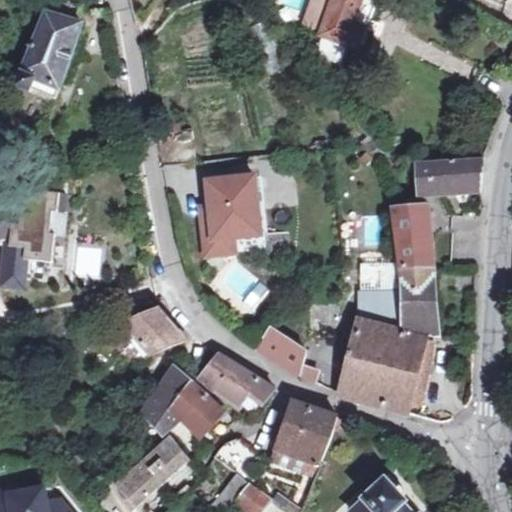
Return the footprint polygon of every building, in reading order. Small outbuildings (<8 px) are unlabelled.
[(30,92),(31,90),(35,79),(59,88),(82,22),(77,20),(82,0),(32,0),(22,25),(32,29),(37,17),(41,19),(15,87),(30,92)] [(315,0),(307,23),(317,27),(326,0),(315,0)] [(326,0),(317,27),(323,30),(321,36),(324,37),(347,45),(360,50),(378,0),(326,0)] [(347,45),(324,37),(319,51),(322,57),(336,62),(343,59),(347,45)] [(35,79),(31,90),(56,98),(59,88),(35,79)] [(482,156),(420,160),(422,191),(480,188),(485,157),(482,156)] [(258,182),(211,186),(213,211),(202,212),(206,259),(236,256),(234,240),(263,238),(258,182)] [(65,195),(24,191),(23,198),(0,195),(0,233),(10,234),(6,283),(16,284),(17,270),(24,270),(25,259),(54,261),(57,233),(50,232),(52,210),(63,211),(65,195)] [(401,241),(403,267),(429,266),(430,243),(426,206),(395,208),(401,241)] [(246,318),(270,291),(235,259),(211,286),(246,318)] [(432,336),(429,266),(403,267),(403,274),(404,292),(406,329),(432,336)] [(405,333),(406,329),(404,292),(363,287),(362,320),(343,394),(406,411),(410,401),(422,403),(431,367),(436,342),(424,339),(422,335),(405,333)] [(120,309),(126,321),(148,314),(144,305),(120,309)] [(148,314),(126,321),(108,336),(134,366),(152,354),(183,340),(158,310),(148,314)] [(299,374),(315,382),(318,369),(303,362),(307,350),(273,328),(261,349),(299,374)] [(199,379),(209,387),(214,381),(241,401),(251,390),(264,401),(278,388),(251,371),(221,354),(199,379)] [(164,433),(181,417),(170,407),(194,384),(174,366),(142,411),(164,433)] [(203,393),(209,387),(199,379),(194,384),(170,407),(181,417),(200,438),(198,442),(201,445),(212,434),(205,426),(222,410),(203,393)] [(214,381),(209,387),(235,406),(241,401),(214,381)] [(331,439),(335,427),(338,419),(339,416),(294,401),(292,404),(278,447),(281,449),(277,465),(313,478),(331,439)] [(20,420),(17,410),(3,413),(5,423),(20,420)] [(338,419),(335,427),(344,430),(347,421),(338,419)] [(135,507),(143,500),(190,459),(171,436),(114,482),(135,507)] [(216,457),(242,474),(260,455),(240,439),(227,441),(216,457)] [(130,445),(134,450),(139,445),(135,440),(130,445)] [(413,511),(406,504),(407,501),(404,498),(407,496),(408,488),(402,479),(392,481),(390,483),(387,480),(352,511),(413,511)] [(236,499),(250,511),(260,511),(273,496),(250,480),(236,499)] [(22,486),(0,489),(0,511),(71,511),(61,500),(47,502),(45,488),(23,492),(22,486)] [(221,511),(225,511),(233,502),(223,495),(214,507),(221,511)]
